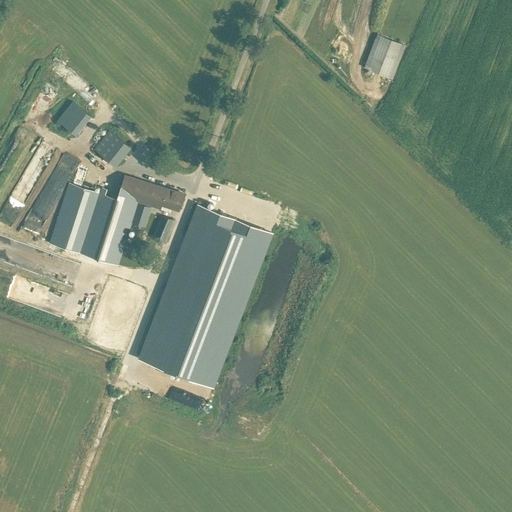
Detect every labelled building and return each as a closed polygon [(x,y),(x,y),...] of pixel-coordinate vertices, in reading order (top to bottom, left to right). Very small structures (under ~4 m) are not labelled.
[(437,0),(419,54),(439,61),(459,0),(437,0)] [(393,79),(406,44),(378,34),(365,67),(393,79)] [(421,86),(428,68),(418,64),(410,82),(421,86)] [(127,145),(137,135),(119,116),(118,116),(76,73),(53,95),(95,139),(108,126),(127,145)] [(22,205),(56,145),(46,139),(12,199),(22,205)] [(59,199),(78,159),(69,154),(60,174),(57,173),(47,194),(59,199)] [(50,243),(109,261),(118,264),(138,201),(161,208),(163,204),(180,209),(185,194),(125,175),(117,198),(69,183),(50,243)] [(40,198),(31,227),(30,227),(28,232),(40,236),(51,202),(40,198)] [(139,203),(133,222),(145,226),(151,207),(139,203)] [(213,385),(272,232),(199,204),(141,358),(213,385)] [(162,214),(153,237),(166,242),(175,220),(162,214)]
